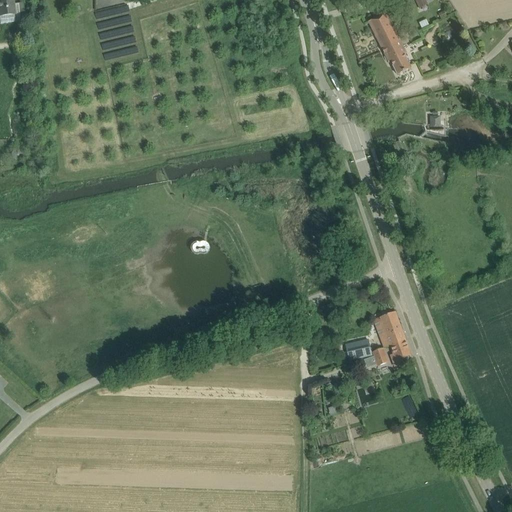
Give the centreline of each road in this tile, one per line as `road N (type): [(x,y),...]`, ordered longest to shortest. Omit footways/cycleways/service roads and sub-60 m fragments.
road 1 (unclassified): [(0,448),(88,384),(395,266)]
road 2 (secondary): [(500,511),(395,266)]
road 3 (track): [(302,511),(311,299)]
road 4 (secondary): [(395,266),(341,111)]
road 5 (residential): [(474,74),(436,78),(341,111)]
